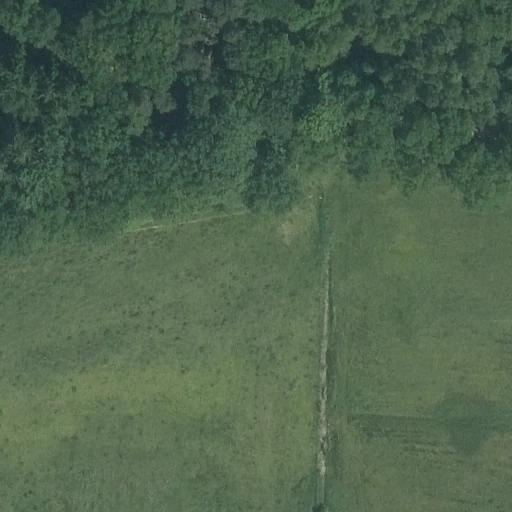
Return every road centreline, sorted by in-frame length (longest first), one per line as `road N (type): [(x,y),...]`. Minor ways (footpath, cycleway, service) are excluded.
road 1 (track): [(344,104),(511,132)]
road 2 (track): [(289,0),(312,72),(344,104)]
